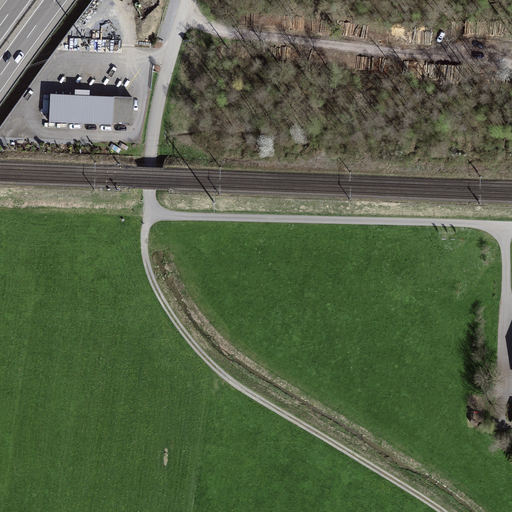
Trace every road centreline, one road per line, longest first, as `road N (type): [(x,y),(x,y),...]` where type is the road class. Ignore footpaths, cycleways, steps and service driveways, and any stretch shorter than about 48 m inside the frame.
road 1 (track): [(148,214),(144,248),(154,287),(211,363),(442,511)]
road 2 (track): [(148,214),(511,229)]
road 3 (track): [(183,15),(218,30),(511,68)]
road 4 (track): [(187,0),(158,102),(148,214)]
road 5 (track): [(507,229),(505,365)]
